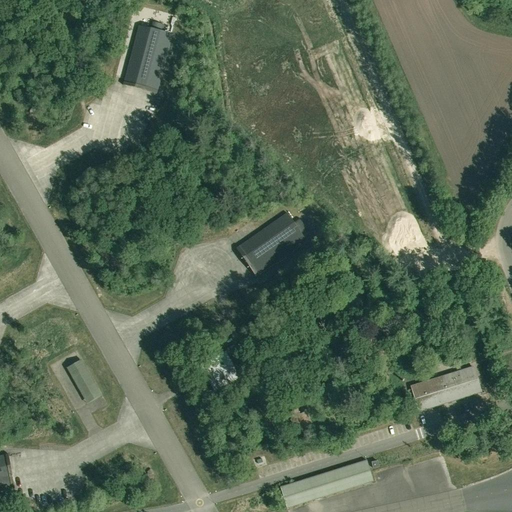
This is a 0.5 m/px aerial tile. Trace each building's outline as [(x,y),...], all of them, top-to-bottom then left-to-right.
[(138,25),(129,62),(123,85),(157,94),(173,34),(163,32),(164,25),(157,23),(150,21),(148,28),(138,25)] [(287,213),(255,235),(236,248),(256,277),(307,242),(301,233),(307,230),(302,223),(298,217),(292,221),(287,213)] [(199,366),(206,378),(214,392),(240,377),(225,352),(199,366)] [(89,356),(71,366),(90,402),(108,392),(89,356)] [(419,412),(481,392),(473,367),(411,387),(419,412)] [(301,414),(300,415),(297,409),(288,414),(291,419),(290,420),(297,434),(308,428),(308,427),(312,425),(305,412),(301,414)] [(8,454),(0,455),(0,491),(15,489),(8,454)] [(373,482),(367,461),(280,488),(287,509),(373,482)]
